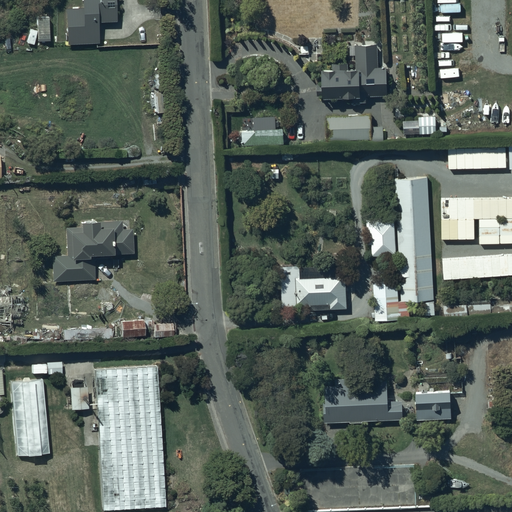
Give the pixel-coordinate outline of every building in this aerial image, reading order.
[(81,0),(82,6),(65,6),(67,43),(98,41),(98,21),(116,20),(115,0),(81,0)] [(323,95),(352,95),(352,101),(367,101),(367,95),(388,94),(387,64),(378,64),(378,41),(355,42),(355,64),(349,64),(349,60),(332,60),(332,64),(322,64),(323,95)] [(164,90),(154,91),(156,112),(166,111),(164,90)] [(371,113),(327,114),(327,139),(383,139),(383,124),(371,124),(371,113)] [(419,118),(404,118),(404,132),(436,132),(436,114),(419,114),(419,118)] [(242,128),(242,143),(284,141),(283,126),(242,128)] [(112,175),(112,196),(121,196),(121,175),(112,175)] [(428,175),(395,176),(399,299),(434,298),(428,175)] [(511,194),(442,196),(442,217),(511,215),(511,194)] [(383,215),(366,216),(368,242),(372,242),(372,254),(396,253),(395,218),(384,219),(383,215)] [(98,218),(80,218),(80,225),(65,225),(66,253),(51,254),(52,280),(94,279),(94,255),(88,255),(88,252),(110,252),(109,253),(133,252),(132,227),(129,227),(129,220),(121,220),(121,219),(98,220),(98,218)] [(310,303),(310,308),(347,307),(346,273),(337,273),(336,263),(300,264),(300,263),(281,263),(282,304),(310,303)] [(374,278),(375,316),(409,315),(409,301),(405,299),(399,299),(398,277),(374,278)] [(435,299),(425,299),(425,313),(435,313),(435,299)] [(468,314),(467,302),(444,302),(444,315),(468,314)] [(110,327),(79,327),(79,338),(179,334),(179,321),(173,321),(173,317),(142,318),(142,317),(120,317),(120,319),(110,320),(110,327)] [(47,362),(32,363),(32,372),(47,371),(47,373),(62,373),(62,360),(47,361),(47,362)] [(156,363),(94,368),(103,509),(165,505),(156,363)] [(42,378),(11,380),(17,454),(49,452),(42,378)] [(388,378),(325,379),(325,400),(324,400),(325,420),(403,417),(403,397),(388,397),(388,378)] [(87,385),(70,385),(70,408),(87,408),(87,385)] [(450,389),(416,390),(417,418),(451,416),(450,389)]
